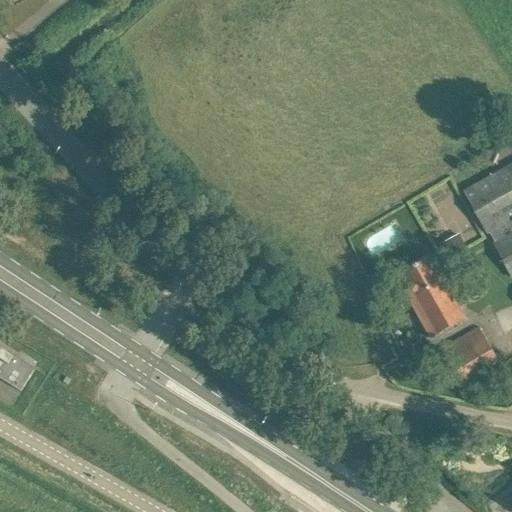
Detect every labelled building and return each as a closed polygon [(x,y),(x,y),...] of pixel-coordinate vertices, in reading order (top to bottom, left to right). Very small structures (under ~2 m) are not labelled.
[(511,277),(511,162),(463,191),(488,234),(490,233),(496,243),(493,244),(511,277)] [(459,235),(442,244),(452,262),(469,253),(459,235)] [(466,318),(431,257),(402,274),(413,293),(407,297),(408,298),(409,297),(432,338),(466,318)] [(464,381),(481,371),(498,362),(479,327),(463,336),(446,347),(445,346),(444,347),(452,360),(451,360),(452,362),(453,361),(464,381)] [(0,378),(20,391),(34,369),(0,347),(0,378)]
